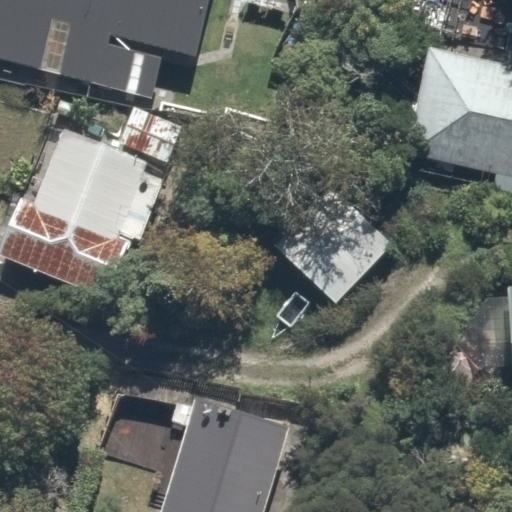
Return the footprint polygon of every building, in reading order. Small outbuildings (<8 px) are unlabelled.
[(206,0),(0,0),(0,57),(148,95),(164,35),(196,43),(206,0)] [(511,53),(399,29),(380,114),(511,143),(511,53)] [(0,253),(103,294),(156,157),(172,116),(121,96),(105,138),(60,120),(30,198),(7,189),(0,208),(0,253)] [(511,305),(489,305),(456,350),(481,374),(511,372),(511,305)] [(90,382),(76,440),(147,457),(161,399),(90,382)] [(154,455),(142,511),(216,511),(225,469),(154,455)]
